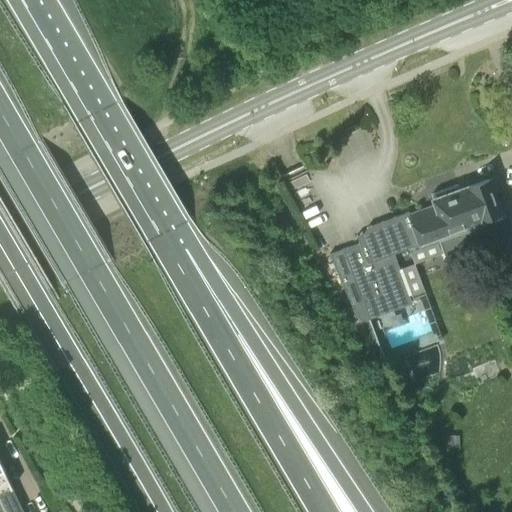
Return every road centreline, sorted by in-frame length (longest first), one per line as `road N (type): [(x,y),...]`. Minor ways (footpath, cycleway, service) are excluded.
road 1 (tertiary): [(0,236),(184,144),(511,0)]
road 2 (motorway): [(0,112),(234,511)]
road 3 (motorway): [(364,511),(171,254)]
road 4 (motorway): [(0,237),(161,511)]
road 5 (motorway): [(321,511),(171,254)]
road 6 (motorway): [(171,254),(21,0)]
road 7 (track): [(0,397),(73,511)]
